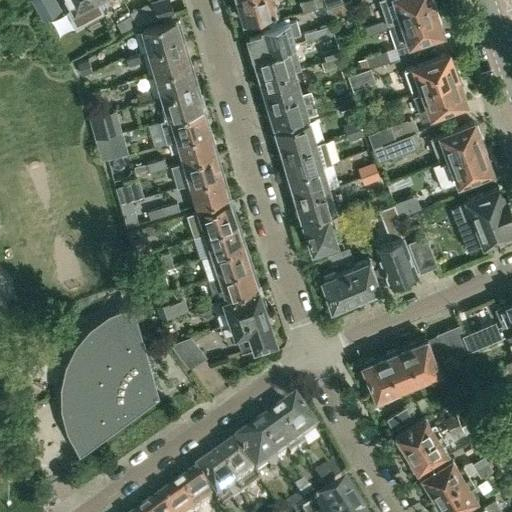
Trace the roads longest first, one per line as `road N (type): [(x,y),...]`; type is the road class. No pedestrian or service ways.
road 1 (residential): [(312,355),(205,0)]
road 2 (residential): [(85,511),(312,355)]
road 3 (residential): [(312,355),(511,266)]
road 4 (residential): [(394,511),(312,355)]
